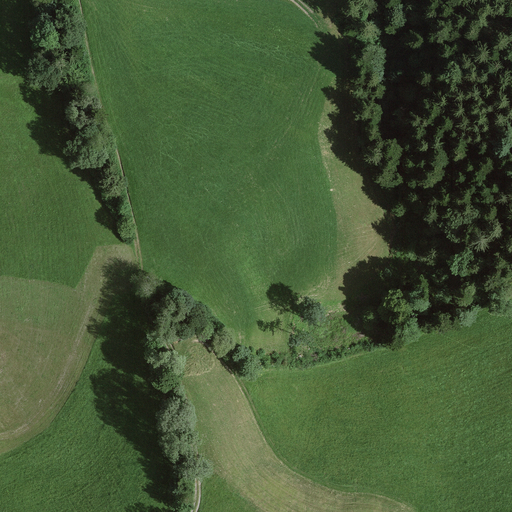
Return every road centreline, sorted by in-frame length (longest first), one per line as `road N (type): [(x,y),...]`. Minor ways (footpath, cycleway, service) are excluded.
road 1 (track): [(77,0),(145,300),(170,343),(186,404),(197,466),(194,511)]
road 2 (track): [(170,343),(207,341),(238,378),(277,455)]
